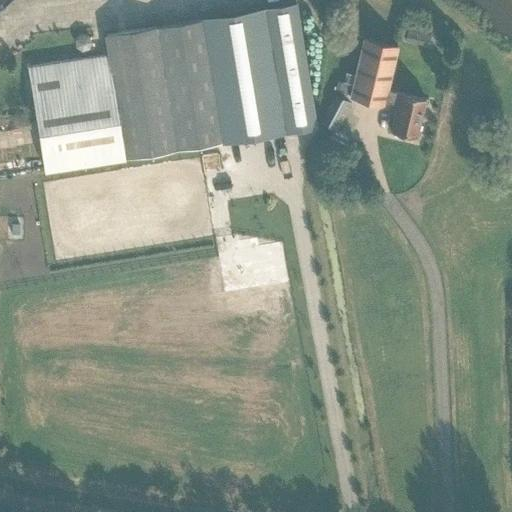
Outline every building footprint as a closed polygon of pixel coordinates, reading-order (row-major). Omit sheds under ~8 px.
[(317,128),(296,6),(200,22),(221,144),(317,128)] [(221,144),(200,22),(105,38),(108,54),(126,160),(221,144)] [(405,41),(416,43),(419,31),(408,28),(405,41)] [(80,35),(75,40),(75,48),(82,52),(89,49),(91,42),(87,36),(80,35)] [(425,99),(386,90),(397,46),(363,38),(349,96),(383,104),(383,102),(396,106),(390,132),(416,138),(425,99)] [(46,174),(126,160),(108,54),(28,66),(29,70),(46,174)] [(346,144),(349,137),(338,131),(352,103),(338,95),(322,123),(335,130),(331,136),(346,144)]
